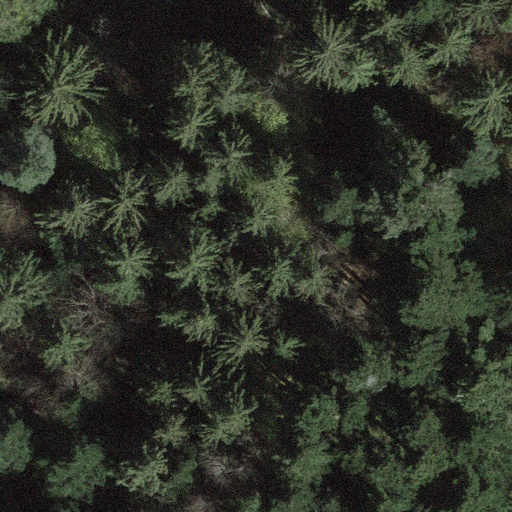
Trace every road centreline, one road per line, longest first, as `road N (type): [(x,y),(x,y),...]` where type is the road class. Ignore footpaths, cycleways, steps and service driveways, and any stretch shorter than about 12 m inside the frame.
road 1 (track): [(102,511),(163,0)]
road 2 (track): [(157,20),(0,160)]
